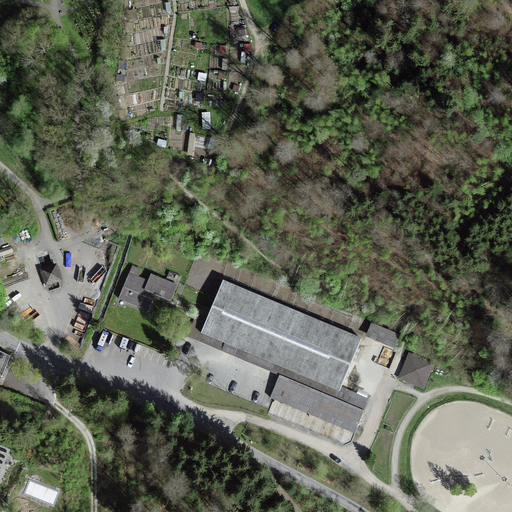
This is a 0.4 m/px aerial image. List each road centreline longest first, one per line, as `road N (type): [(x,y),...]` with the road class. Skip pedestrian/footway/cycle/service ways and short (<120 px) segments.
road 1 (unclassified): [(361,511),(198,419),(0,337)]
road 2 (track): [(43,356),(53,399),(91,445),(93,511)]
